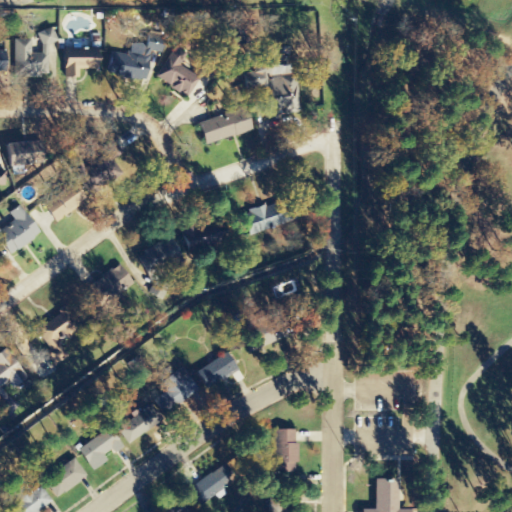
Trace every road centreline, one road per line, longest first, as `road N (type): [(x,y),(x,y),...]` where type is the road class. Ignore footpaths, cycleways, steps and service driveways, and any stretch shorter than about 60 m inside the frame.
road 1 (residential): [(328,511),(330,136)]
road 2 (residential): [(0,302),(131,208),(330,136)]
road 3 (residential): [(330,363),(210,424),(88,511)]
road 4 (residential): [(181,188),(158,134),(139,119),(106,109),(0,107)]
